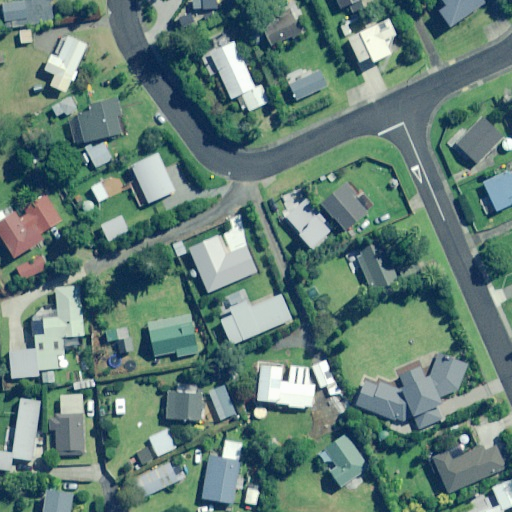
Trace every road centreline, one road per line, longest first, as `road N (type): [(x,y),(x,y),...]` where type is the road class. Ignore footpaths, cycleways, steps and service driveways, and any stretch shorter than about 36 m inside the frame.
road 1 (residential): [(398,109),(279,160),(244,164),(213,151),(177,113),(136,49),(128,0)]
road 2 (residential): [(398,109),(511,371)]
road 3 (residential): [(511,54),(398,109)]
